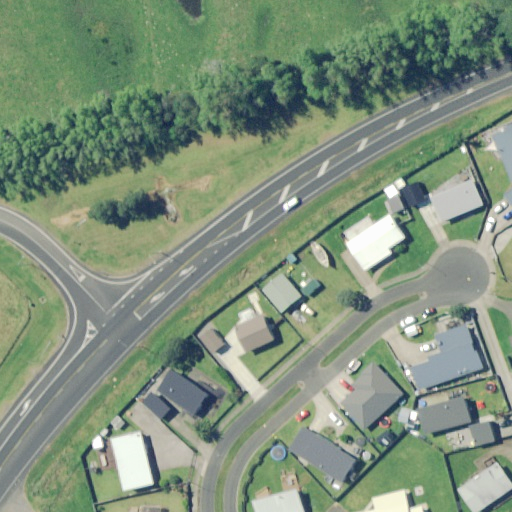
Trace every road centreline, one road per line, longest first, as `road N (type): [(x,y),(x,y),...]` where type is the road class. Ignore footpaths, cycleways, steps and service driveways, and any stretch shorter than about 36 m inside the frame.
road 1 (primary): [(511,69),(369,133),(235,222),(119,325)]
road 2 (primary): [(119,325),(36,410),(0,466)]
road 3 (residential): [(208,511),(209,474),(221,446),(302,365)]
road 4 (residential): [(318,382),(242,455),(229,511)]
road 5 (residential): [(0,218),(44,249),(119,325)]
road 6 (residential): [(302,365),(372,302),(432,287)]
road 7 (residential): [(432,287),(425,304),(382,324),(318,382)]
